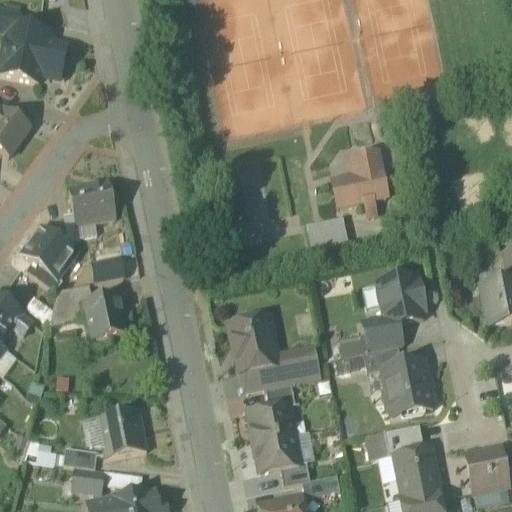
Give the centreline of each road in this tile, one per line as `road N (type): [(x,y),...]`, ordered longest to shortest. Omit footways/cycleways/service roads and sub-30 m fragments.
road 1 (residential): [(216,511),(138,126)]
road 2 (residential): [(0,245),(73,143),(138,126)]
road 3 (residential): [(138,126),(114,0)]
